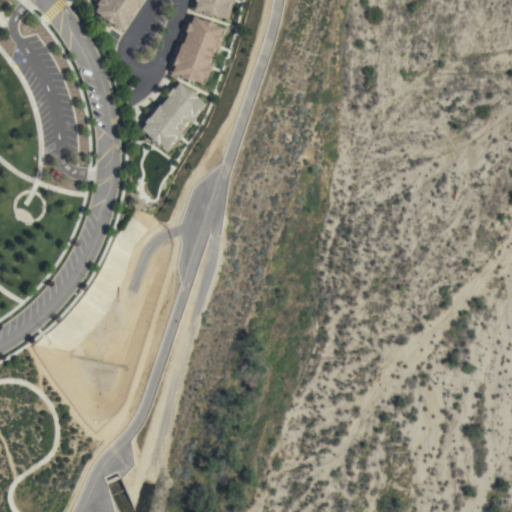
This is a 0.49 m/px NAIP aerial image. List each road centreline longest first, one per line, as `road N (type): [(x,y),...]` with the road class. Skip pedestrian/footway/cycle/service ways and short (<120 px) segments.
road 1 (residential): [(0,347),(42,319),(68,287),(110,199),(106,98),(88,47),(52,0)]
road 2 (residential): [(181,0),(152,74),(133,72),(123,44),(154,0)]
